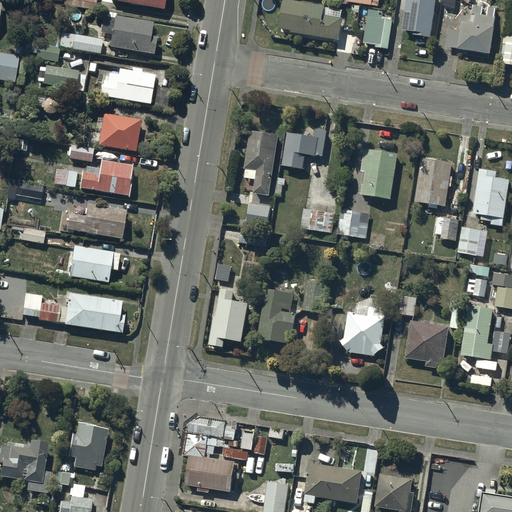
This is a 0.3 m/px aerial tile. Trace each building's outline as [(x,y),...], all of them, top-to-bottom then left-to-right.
[(96,0),(70,0),(70,5),(95,9),(96,0)] [(119,0),(164,8),(165,0),(119,0)] [(341,8),(324,5),(324,3),(298,0),(281,0),(278,27),(290,29),(290,31),(339,38),(342,16),(340,16),(341,8)] [(435,0),(406,0),(402,28),(413,29),(413,33),(432,36),(435,0)] [(449,28),(446,45),(490,51),(497,6),(488,5),(487,14),(482,13),(483,5),(473,3),(470,20),(461,19),(459,30),(449,28)] [(382,10),(366,8),(363,41),(375,43),(375,46),(388,47),(391,18),(382,17),(382,10)] [(153,21),(116,15),(117,13),(104,10),(100,33),(111,35),(109,46),(153,54),(156,36),(150,35),(153,21)] [(108,40),(62,32),(59,46),(105,55),(108,40)] [(504,59),(503,62),(511,63),(511,34),(504,34),(501,59),(504,59)] [(57,60),(59,47),(39,44),(37,57),(57,60)] [(19,55),(0,52),(0,79),(14,82),(19,55)] [(78,70),(45,65),(45,67),(39,66),(37,80),(75,87),(78,70)] [(132,70),(119,68),(119,73),(108,72),(107,80),(103,79),(100,95),(149,103),(154,72),(132,68),(132,70)] [(141,118),(103,112),(98,145),(136,151),(141,118)] [(287,131),(281,164),(302,167),(305,153),(322,156),(327,129),(316,127),(315,135),(287,131)] [(277,133),(250,129),(244,167),(246,167),(244,176),(255,178),(253,192),(268,194),(277,133)] [(92,161),(93,147),(71,145),(71,146),(69,146),(68,155),(69,155),(68,158),(92,161)] [(391,197),(397,152),(382,148),(364,148),(361,170),(365,170),(361,193),(391,197)] [(452,160),(421,156),(415,200),(446,204),(449,184),(451,185),(452,175),(450,175),(452,160)] [(133,164),(101,159),(98,174),(82,171),(79,187),(128,195),(133,164)] [(496,170),(480,167),(473,211),(481,213),(481,218),(491,220),(490,223),(502,224),(509,178),(495,176),(496,170)] [(78,171),(56,168),(54,183),(76,187),(78,171)] [(6,199),(15,200),(16,195),(41,199),(43,186),(17,182),(17,181),(10,179),(6,199)] [(270,204),(249,201),(245,224),(267,227),(270,204)] [(85,215),(68,212),(65,229),(121,238),(125,210),(87,203),(85,215)] [(326,210),(304,208),(302,225),(317,227),(318,221),(324,222),(326,210)] [(369,213),(341,208),(337,233),(366,238),(369,213)] [(65,224),(67,211),(51,209),(49,221),(65,224)] [(441,233),(440,236),(456,238),(458,225),(436,222),(435,232),(441,233)] [(23,226),(21,238),(43,243),(46,231),(23,226)] [(476,255),(480,229),(463,226),(458,252),(476,255)] [(269,233),(241,229),(239,241),(266,246),(269,233)] [(120,252),(74,244),(68,276),(108,283),(110,268),(117,270),(120,252)] [(490,266),(469,263),(468,272),(476,273),(476,274),(488,276),(490,266)] [(511,307),(511,274),(494,272),(493,284),(497,285),(495,305),(511,307)] [(487,279),(476,277),(473,294),(479,294),(479,296),(485,297),(487,279)] [(328,282),(307,279),(303,308),(324,311),(328,282)] [(293,292),(265,287),(257,337),(290,343),(296,312),(290,311),(293,292)] [(234,290),(220,288),(215,316),(214,315),(209,343),(224,346),(225,337),(241,340),(249,301),(232,298),(234,290)] [(414,315),(417,297),(414,296),(415,291),(404,290),(403,295),(400,294),(397,313),(414,315)] [(22,314),(38,317),(41,303),(42,295),(25,293),(22,314)] [(67,307),(61,306),(58,323),(122,333),(124,315),(119,314),(121,301),(69,293),(67,307)] [(355,311),(348,310),(344,337),(340,340),(347,351),(374,354),(384,346),(381,341),(388,298),(371,295),(370,298),(357,302),(355,311)] [(58,323),(61,306),(41,303),(38,317),(38,319),(58,323)] [(493,307),(468,304),(461,353),(477,356),(475,369),(484,370),(486,357),(491,358),(493,343),(489,342),(493,307)] [(449,325),(410,319),(405,356),(426,359),(425,364),(437,366),(437,361),(443,362),(449,325)] [(400,326),(392,325),(390,344),(397,345),(400,326)] [(183,453),(189,454),(210,456),(210,453),(214,453),(214,445),(223,446),(222,456),(247,458),(248,450),(236,449),(237,440),(235,440),(237,421),(200,413),(198,411),(184,420),(184,427),(186,431),(183,453)] [(107,426),(78,421),(76,433),(72,433),(69,457),(75,457),(74,466),(96,469),(96,465),(102,466),(107,426)] [(284,428),(270,427),(269,437),(283,438),(284,428)] [(243,431),(241,447),(252,448),(254,432),(243,431)] [(256,435),(253,452),(265,454),(268,437),(256,435)] [(7,445),(0,445),(0,444),(0,460),(2,461),(0,473),(0,475),(28,479),(27,489),(47,492),(50,471),(43,470),(47,442),(30,439),(30,444),(7,441),(7,445)] [(235,462),(235,460),(189,455),(186,483),(198,485),(197,490),(209,491),(210,488),(230,490),(231,476),(239,477),(241,462),(235,462)] [(362,469),(309,461),(304,493),(305,493),(304,501),(315,503),(316,495),(357,502),(362,469)] [(70,472),(58,471),(57,483),(69,484),(70,472)] [(412,477),(379,472),(374,504),(400,509),(399,511),(410,511),(414,491),(410,490),(412,477)] [(284,511),(288,483),(267,480),(263,511),(265,511),(284,511)] [(70,501),(60,500),(58,511),(89,511),(91,498),(82,497),(84,485),(73,484),(73,487),(70,486),(69,495),(71,495),(70,501)] [(511,511),(511,498),(482,493),(478,511),(511,511)]
